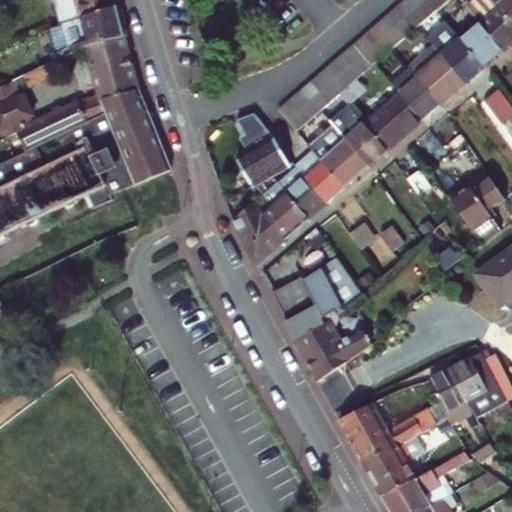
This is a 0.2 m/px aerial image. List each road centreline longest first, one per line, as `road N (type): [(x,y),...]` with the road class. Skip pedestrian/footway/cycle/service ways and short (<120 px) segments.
road 1 (residential): [(239,290),(511,55)]
road 2 (tertiary): [(142,0),(191,147),(211,240),(239,290)]
road 3 (residential): [(307,415),(460,322)]
road 4 (tertiary): [(239,290),(307,415)]
